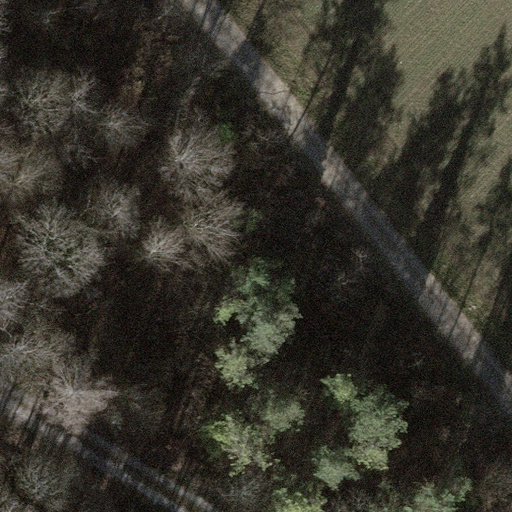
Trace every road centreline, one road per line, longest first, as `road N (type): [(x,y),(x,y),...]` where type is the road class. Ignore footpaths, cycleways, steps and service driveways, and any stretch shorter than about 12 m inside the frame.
road 1 (track): [(511,413),(153,0)]
road 2 (track): [(183,511),(0,408)]
